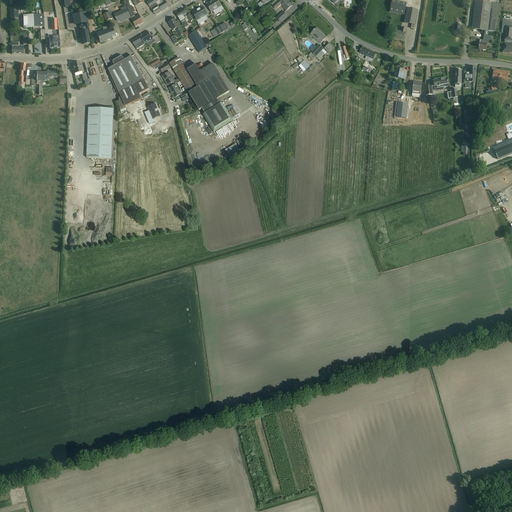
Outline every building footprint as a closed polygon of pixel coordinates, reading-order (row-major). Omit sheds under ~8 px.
[(62,0),(54,2),(58,32),(59,32),(59,36),(60,48),(64,47),(66,47),(71,46),(71,47),(77,46),(75,31),(74,30),(68,30),(62,0)] [(211,12),(213,11),(215,15),(223,10),(221,6),(217,0),(213,0),(206,4),(211,12)] [(276,0),(275,0),(271,4),(273,6),(272,6),(275,9),(281,5),(286,11),(288,9),(292,6),(286,0),(279,0),(278,1),(276,0)] [(405,15),(407,3),(392,0),(390,12),(405,15)] [(165,1),(157,6),(156,3),(150,7),(152,11),(153,12),(155,15),(168,7),(165,1)] [(473,25),(472,30),(485,31),(488,31),(498,32),(500,4),(475,1),(473,25)] [(125,4),(131,18),(132,20),(135,27),(143,23),(139,15),(135,18),(133,12),(135,12),(133,7),(131,8),(129,3),(125,4)] [(202,6),(192,13),(199,24),(208,19),(206,16),(207,15),(202,6)] [(130,18),(128,13),(126,7),(122,8),(123,11),(114,15),(117,22),(123,20),(124,21),(130,18)] [(194,20),(189,12),(186,8),(176,14),(178,19),(184,28),(188,26),(184,19),(185,19),(184,17),(186,15),(190,22),(194,20)] [(242,8),(238,11),(243,18),(246,15),(248,17),(252,14),(247,8),(242,12),(242,11),(243,10),(242,8)] [(418,10),(414,10),(408,8),(405,23),(412,25),(411,29),(414,29),(418,10)] [(88,23),(86,12),(72,14),(73,25),(88,23)] [(283,12),(276,18),(280,22),(287,16),(283,12)] [(112,19),(109,13),(103,15),(106,22),(112,19)] [(32,22),(32,28),(44,27),(44,15),(32,16),(32,22)] [(26,28),(32,28),(32,22),(32,16),(23,16),(24,28),(25,28),(26,28)] [(183,34),(177,23),(174,19),(168,23),(173,31),(175,29),(180,36),(183,34)] [(249,19),(245,21),(251,32),(256,30),(249,19)] [(511,21),(503,21),(502,33),(505,34),(504,40),(505,40),(505,43),(503,43),(502,53),(510,54),(510,53),(511,52),(511,44),(511,41),(511,40),(511,21)] [(218,27),(222,34),(228,30),(224,23),(218,27)] [(116,37),(114,32),(112,28),(108,29),(107,26),(102,28),(103,31),(93,35),(97,45),(116,37)] [(314,30),(313,31),(310,34),(320,44),(326,37),(321,33),(321,34),(319,32),(320,32),(316,28),(314,30)] [(402,28),(401,32),(395,31),(393,39),(398,40),(398,39),(400,40),(399,40),(404,41),(406,29),(402,28)] [(89,44),(90,43),(88,36),(89,36),(88,30),(80,31),(81,37),(82,37),(83,45),(86,44),(86,45),(89,45),(89,44)] [(205,45),(197,31),(188,36),(197,50),(205,45)] [(489,32),(485,31),(484,41),(481,41),(479,50),(487,51),(488,44),(492,45),(493,38),(489,37),(489,32)] [(147,32),(132,42),(134,46),(136,49),(140,47),(146,43),(148,46),(154,42),(147,32)] [(50,49),(60,48),(59,36),(55,36),(55,39),(49,39),(49,44),(50,49)] [(344,41),(346,48),(349,47),(351,54),(354,53),(350,39),(344,41)] [(329,43),(324,49),(328,54),(334,48),(329,43)] [(323,54),(321,52),(323,49),(318,45),(308,56),(313,60),(316,56),(319,58),(323,54)] [(362,47),(360,52),(359,53),(366,56),(365,59),(371,62),(373,58),(375,54),(372,52),(372,53),(370,52),(370,51),(362,47)] [(114,66),(108,69),(120,97),(118,98),(119,101),(116,102),(120,109),(141,99),(139,95),(149,89),(131,56),(124,60),(122,57),(120,57),(113,61),(113,63),(114,66)] [(180,81),(188,94),(198,111),(202,109),(205,114),(203,115),(214,132),(233,121),(222,103),(220,105),(217,99),(229,92),(212,64),(200,71),(196,64),(186,70),(179,58),(170,63),(179,79),(180,80),(180,81)] [(310,67),(304,61),(303,62),(301,60),(299,62),(300,64),(305,71),(310,67)] [(83,72),(81,67),(80,62),(72,64),(75,74),(83,72)] [(151,68),(154,72),(158,70),(157,68),(160,66),(159,63),(151,68)] [(160,66),(159,67),(159,68),(162,73),(169,68),(170,68),(167,64),(161,67),(160,66)] [(476,82),(476,72),(476,67),(470,67),(470,74),(466,74),(466,73),(463,73),(462,78),(462,84),(466,84),(466,82),(470,82),(476,82)] [(396,69),(395,74),(394,77),(404,80),(403,83),(408,84),(409,77),(406,76),(407,71),(396,69)] [(492,80),(499,81),(500,78),(501,78),(501,77),(508,78),(509,73),(494,71),(493,76),(492,80)] [(42,72),(42,82),(47,82),(47,78),(58,78),(57,72),(42,72)] [(162,76),(168,86),(170,84),(171,86),(177,83),(175,81),(174,81),(169,72),(162,76)] [(449,87),(449,83),(448,79),(434,81),(435,87),(443,85),(444,88),(449,87)] [(414,82),(413,87),(412,97),(420,98),(422,83),(414,82)] [(180,99),(178,96),(181,95),(176,85),(169,88),(174,98),(175,98),(176,101),(180,99)] [(433,96),(432,91),(432,86),(425,87),(426,97),(433,96)] [(187,97),(180,101),(183,106),(190,102),(187,97)] [(145,102),(133,107),(135,111),(147,106),(145,102)] [(396,117),(406,119),(408,104),(398,103),(396,117)] [(150,125),(156,122),(158,121),(156,118),(160,116),(155,104),(147,107),(152,119),(148,121),(150,125)] [(268,104),(256,111),(258,114),(270,107),(268,104)] [(88,108),(86,158),(111,159),(113,108),(109,107),(109,109),(88,108)] [(184,119),(186,128),(189,127),(191,132),(196,130),(193,120),(195,120),(195,117),(184,119)] [(259,130),(263,129),(265,132),(266,132),(261,121),(256,124),(259,130)] [(156,123),(150,125),(153,138),(159,136),(156,123)] [(230,136),(237,131),(232,123),(224,129),(230,136)] [(250,137),(252,136),(256,142),(261,139),(253,127),(248,130),(250,132),(247,133),(250,137)] [(511,140),(494,148),(498,159),(511,153),(511,140)] [(217,167),(217,160),(210,161),(210,164),(207,164),(208,168),(217,167)] [(111,197),(111,185),(102,185),(102,197),(111,197)] [(501,210),(508,205),(505,201),(498,206),(501,210)] [(504,217),(510,214),(506,207),(501,211),(504,217)]
